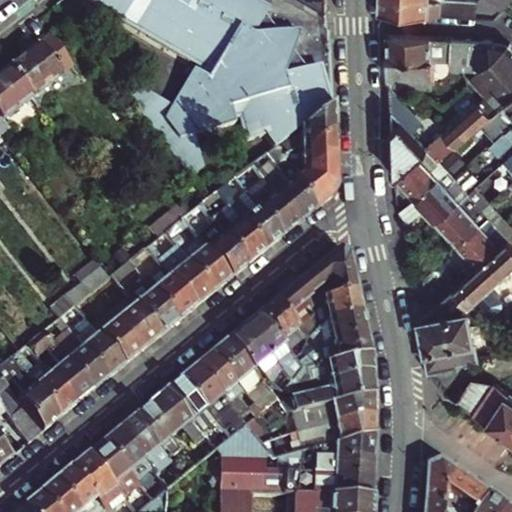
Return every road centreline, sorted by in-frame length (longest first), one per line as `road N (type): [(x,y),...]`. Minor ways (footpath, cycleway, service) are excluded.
road 1 (residential): [(365,199),(0,493)]
road 2 (tertiary): [(398,511),(399,391),(365,199)]
road 3 (tertiary): [(365,199),(357,22)]
road 4 (residential): [(357,22),(511,25)]
